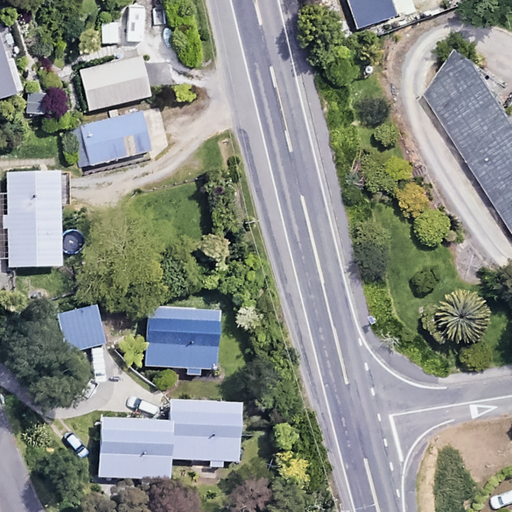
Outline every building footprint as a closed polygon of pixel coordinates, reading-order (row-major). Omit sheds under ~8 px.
[(4,64),(0,49),(0,99),(18,95),(10,63),(4,64)] [(511,123),(466,50),(454,57),(426,93),(511,228),(511,123)] [(146,95),(137,56),(76,69),(84,109),(146,95)] [(146,150),(139,113),(77,125),(84,162),(146,150)] [(58,267),(56,174),(3,175),(3,193),(0,193),(0,259),(4,259),(4,268),(58,267)] [(101,342),(91,301),(56,309),(66,350),(101,342)] [(214,311),(141,308),(139,365),(211,368),(214,311)] [(236,404),(163,401),(162,420),(95,418),(93,475),(164,478),(165,456),(234,459),(236,404)]
